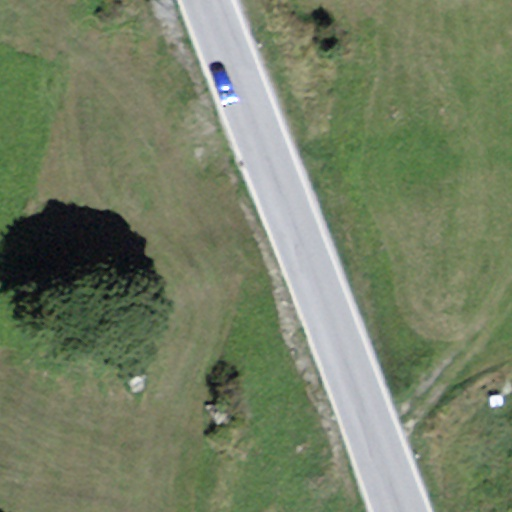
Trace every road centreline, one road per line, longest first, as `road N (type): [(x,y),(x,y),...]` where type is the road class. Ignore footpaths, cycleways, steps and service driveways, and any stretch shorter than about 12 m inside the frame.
road 1 (tertiary): [(401,511),(206,0)]
road 2 (track): [(511,294),(421,399),(372,433)]
